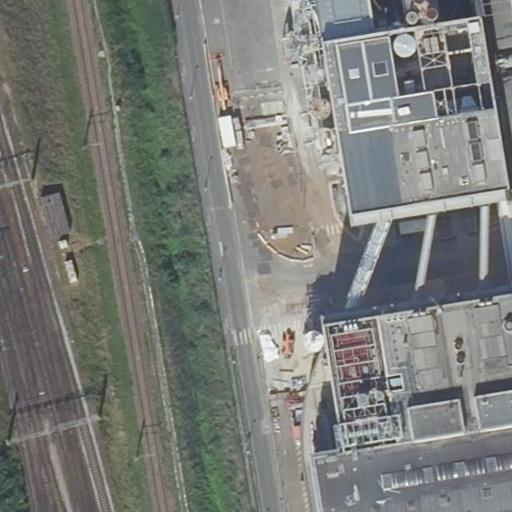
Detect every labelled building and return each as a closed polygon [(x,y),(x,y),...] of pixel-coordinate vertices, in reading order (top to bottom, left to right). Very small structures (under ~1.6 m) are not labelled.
[(332,96),(334,109),(344,165),(349,195),(354,195),(361,205),(366,209),(372,211),(375,212),(378,212),(379,217),(500,198),(511,196),(511,191),(511,190),(511,0),(319,0),(321,6),(332,94),(332,96)] [(344,165),(334,109),(332,96),(316,100),(310,101),(321,170),(344,165)] [(500,198),(511,275),(511,190),(511,191),(511,196),(500,198)] [(53,192),(36,198),(46,238),(64,233),(53,192)] [(511,511),(511,299),(401,318),(326,330),(330,358),(320,358),(311,378),(306,402),(304,463),(310,511),(511,511)]
